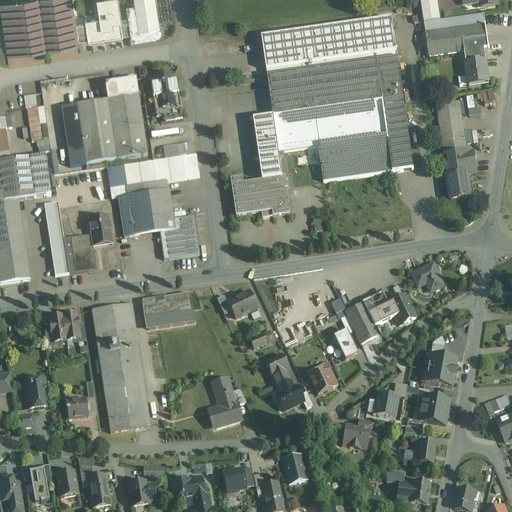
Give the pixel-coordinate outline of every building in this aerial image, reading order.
[(40,0),(38,0),(7,5),(10,29),(14,54),(47,49),(40,0)] [(64,0),(40,0),(47,49),(71,45),(68,24),(64,0)] [(116,0),(103,0),(107,18),(85,22),(88,42),(123,37),(122,37),(121,25),(116,0)] [(154,0),(133,0),(138,32),(159,29),(154,0)] [(420,0),(424,23),(440,21),(437,0),(420,0)] [(424,23),(418,24),(424,60),(465,54),(465,53),(481,51),(489,50),(484,14),(440,21),(424,23)] [(392,20),(262,39),(268,78),(398,59),(392,20)] [(76,23),(68,24),(71,45),(79,44),(76,23)] [(131,24),(121,25),(122,37),(133,35),(131,24)] [(10,29),(3,30),(6,51),(7,55),(14,54),(10,29)] [(481,51),(465,53),(465,54),(466,65),(483,63),(481,51)] [(398,59),(268,78),(274,118),(279,154),(281,154),(319,148),(388,138),(388,143),(410,140),(398,59)] [(466,65),(469,88),(489,85),(486,62),(483,63),(466,65)] [(172,75),(154,78),(157,98),(175,95),(172,75)] [(129,82),(105,86),(108,102),(138,98),(135,81),(135,82),(134,78),(129,79),(129,82)] [(175,95),(157,98),(159,110),(176,107),(175,95)] [(36,96),(24,98),(26,109),(37,107),(36,96)] [(138,98),(108,102),(117,162),(147,157),(138,98)] [(108,102),(77,107),(86,167),(117,162),(108,102)] [(460,104),(437,107),(444,157),(467,154),(460,104)] [(38,109),(27,110),(32,143),(43,142),(38,109)] [(11,118),(0,119),(0,130),(6,130),(12,129),(11,118)] [(274,118),(254,121),(263,182),(283,179),(280,160),(281,160),(281,154),(279,154),(274,118)] [(0,130),(0,162),(10,161),(6,130),(0,130)] [(388,138),(319,148),(324,184),(414,171),(410,140),(388,143),(388,138)] [(467,154),(444,157),(445,167),(447,166),(457,165),(474,162),(473,153),(467,154)] [(196,155),(107,169),(112,200),(118,199),(128,197),(127,190),(200,179),(196,155)] [(45,156),(29,158),(35,199),(51,197),(45,156)] [(0,162),(0,179),(1,184),(2,194),(3,194),(4,203),(17,201),(18,201),(35,199),(29,158),(10,161),(0,162)] [(474,162),(457,165),(459,177),(468,175),(468,176),(476,175),(474,162)] [(457,165),(447,166),(449,178),(447,179),(451,202),(472,199),(471,199),(469,185),(468,176),(468,175),(459,177),(457,165)] [(263,182),(243,185),(242,179),(230,180),(236,218),(263,214),(263,218),(272,217),(272,218),(290,216),(286,190),(288,190),(286,178),(283,179),(263,182)] [(169,192),(130,198),(130,197),(128,197),(118,199),(124,239),(160,234),(175,232),(173,221),(169,192)] [(17,201),(4,203),(3,194),(2,194),(0,194),(0,285),(16,283),(18,284),(30,282),(31,281),(31,277),(29,275),(18,201),(17,201)] [(57,199),(46,200),(54,253),(65,251),(64,241),(57,199)] [(108,217),(89,220),(91,237),(93,249),(113,246),(108,217)] [(194,218),(173,221),(175,232),(160,234),(164,262),(200,256),(194,218)] [(321,221),(313,222),(315,234),(323,233),(321,221)] [(91,237),(64,241),(65,251),(69,275),(96,271),(93,249),(91,237)] [(54,253),(52,253),(55,277),(69,275),(65,251),(54,253)] [(433,265),(411,275),(418,290),(428,285),(433,294),(444,288),(433,265)] [(382,293),(362,303),(363,306),(368,316),(385,308),(384,305),(387,304),(382,293)] [(249,294),(228,304),(229,308),(235,321),(257,310),(249,294)] [(385,308),(368,316),(372,324),(388,316),(390,320),(391,320),(390,319),(394,317),(399,327),(416,319),(405,297),(388,305),(389,306),(385,308)] [(224,298),(217,301),(222,311),(229,308),(228,304),(227,304),(224,298)] [(187,299),(150,305),(150,303),(142,304),(144,319),(147,319),(189,312),(189,311),(187,299)] [(132,306),(92,312),(96,337),(136,331),(132,306)] [(363,306),(346,315),(347,318),(355,334),(361,346),(379,337),(372,324),(368,316),(363,306)] [(189,312),(147,319),(149,331),(195,324),(193,311),(189,311),(189,312)] [(252,314),(254,320),(261,318),(259,311),(252,314)] [(76,316),(63,318),(66,342),(80,340),(80,339),(78,326),(76,316)] [(66,342),(63,318),(49,320),(51,330),(52,342),(53,344),(66,342)] [(347,332),(348,336),(355,334),(347,318),(340,321),(346,333),(347,332)] [(84,325),(78,326),(80,339),(86,338),(84,325)] [(346,333),(334,338),(345,363),(358,356),(348,336),(347,332),(346,333)] [(263,336),(249,342),(253,351),(267,345),(263,336)] [(442,338),(434,343),(433,345),(432,351),(443,353),(445,345),(442,338)] [(137,341),(97,347),(110,435),(150,429),(137,341)] [(281,356),(265,364),(276,387),(290,381),(286,372),(289,371),(281,356)] [(457,362),(441,359),(429,357),(431,357),(430,364),(428,364),(426,377),(427,378),(426,384),(424,384),(424,385),(452,390),(457,362)] [(322,367),(307,374),(310,379),(325,372),(322,367)] [(335,382),(329,370),(325,372),(331,384),(335,382)] [(310,379),(318,397),(333,389),(331,384),(325,372),(310,379)] [(10,375),(0,376),(0,395),(13,393),(10,375)] [(44,379),(29,382),(30,391),(28,394),(26,394),(29,411),(35,411),(34,409),(43,408),(43,409),(49,409),(48,403),(50,400),(47,397),(44,379)] [(228,381),(215,385),(220,401),(217,402),(220,409),(216,410),(217,412),(209,415),(212,424),(214,423),(216,431),(241,423),(237,407),(233,393),(231,394),(228,381)] [(290,381),(276,387),(280,395),(276,397),(283,413),(303,404),(304,403),(301,396),(297,387),(294,388),(290,381)] [(93,384),(86,385),(88,401),(95,400),(93,384)] [(246,404),(240,391),(233,393),(237,407),(246,404)] [(386,392),(383,412),(382,419),(398,421),(402,394),(386,392)] [(313,407),(306,393),(301,396),(304,403),(303,404),(306,410),(313,407)] [(450,401),(424,397),(421,410),(448,414),(450,405),(450,401)] [(506,397),(496,402),(500,412),(511,407),(506,397)] [(86,401),(65,403),(66,411),(66,413),(67,413),(69,421),(88,418),(86,401)] [(496,402),(490,404),(494,414),(500,412),(496,402)] [(373,417),(382,419),(383,412),(374,410),(373,417)] [(448,414),(421,410),(419,422),(446,427),(448,414)] [(33,416),(17,418),(19,431),(35,428),(33,416)] [(511,417),(497,424),(506,444),(511,442),(511,443),(511,442),(511,417)] [(376,424),(359,421),(358,429),(369,430),(369,435),(375,435),(376,424)] [(358,429),(346,427),(344,437),(347,437),(345,447),(349,447),(349,449),(359,450),(360,449),(366,450),(369,435),(369,430),(358,429)] [(416,430),(406,428),(404,439),(415,441),(416,430)] [(436,445),(419,443),(417,454),(416,463),(433,466),(436,445)] [(417,454),(404,452),(403,462),(416,463),(417,454)] [(300,458),(283,462),(290,486),(306,481),(300,458)] [(91,467),(79,466),(81,476),(87,475),(92,474),(91,467)] [(205,466),(193,468),(194,475),(206,473),(205,466)] [(49,467),(42,468),(43,471),(46,485),(52,484),(49,467)] [(60,467),(49,469),(51,477),(56,476),(62,475),(60,467)] [(163,470),(145,469),(145,479),(163,479),(163,470)] [(43,471),(30,474),(29,470),(21,471),(23,480),(30,478),(35,505),(41,504),(41,505),(44,505),(43,504),(49,503),(46,485),(43,471)] [(250,470),(242,472),(244,481),(252,480),(250,470)] [(242,471),(223,474),(227,494),(246,490),(245,489),(244,481),(242,472),(242,471)] [(405,474),(388,471),(387,484),(403,486),(405,474)] [(62,475),(56,476),(61,499),(78,496),(74,472),(62,475)] [(115,473),(105,474),(105,476),(110,475),(111,486),(117,485),(115,473)] [(87,479),(88,488),(92,510),(111,507),(108,492),(112,491),(111,486),(110,475),(105,476),(87,479)] [(262,475),(253,477),(257,493),(262,492),(262,488),(265,487),(262,475)] [(8,480),(0,481),(0,488),(14,486),(13,479),(8,480)] [(200,480),(171,487),(171,486),(170,486),(173,499),(176,499),(175,506),(183,508),(184,501),(193,500),(195,511),(215,511),(209,511),(207,501),(205,502),(201,480),(200,480)] [(252,480),(244,481),(245,489),(253,487),(252,480)] [(430,485),(408,482),(408,483),(412,483),(411,493),(401,491),(400,502),(410,504),(409,504),(427,506),(430,485)] [(146,483),(127,486),(131,509),(150,506),(149,504),(148,495),(146,483)] [(265,487),(262,488),(262,492),(266,511),(282,511),(277,485),(265,487)] [(22,511),(18,486),(14,486),(0,488),(0,491),(2,503),(10,501),(12,511),(22,511)] [(476,494),(460,490),(455,511),(460,511),(472,511),(475,502),(476,494)] [(299,509),(297,500),(291,501),(294,510),(299,509)]
